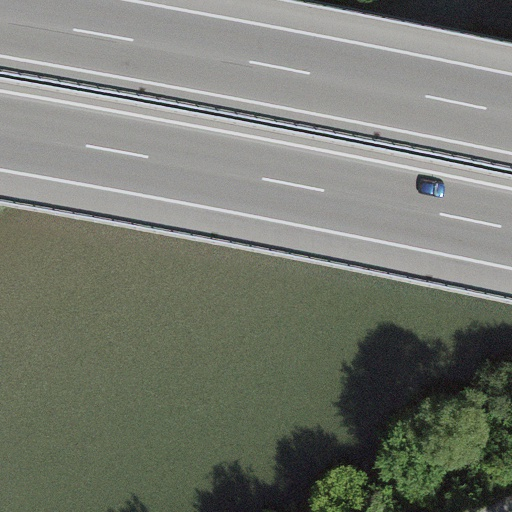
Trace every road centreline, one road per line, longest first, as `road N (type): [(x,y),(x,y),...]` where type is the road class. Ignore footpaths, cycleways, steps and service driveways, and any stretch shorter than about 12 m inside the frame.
road 1 (motorway): [(0,133),(511,233)]
road 2 (motorway): [(511,112),(0,15)]
